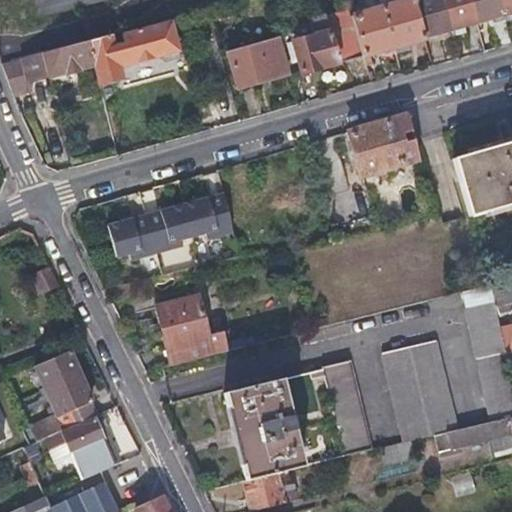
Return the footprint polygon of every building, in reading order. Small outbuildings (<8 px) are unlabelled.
[(424,38),(423,34),(412,0),(379,0),(381,4),(376,5),(374,0),(363,0),(366,8),(351,13),(363,55),(424,38)] [(412,0),(423,34),(449,27),(441,0),(412,0)] [(441,0),(449,27),(474,21),(468,0),(441,0)] [(468,0),(474,21),(489,17),(490,22),(488,24),(495,47),(511,42),(503,14),(499,0),(468,0)] [(511,0),(499,0),(503,14),(511,11),(511,0)] [(300,73),(363,55),(351,13),(349,8),(276,28),(278,37),(280,42),(290,39),(300,73)] [(167,21),(88,41),(94,64),(101,89),(121,83),(117,68),(129,65),(129,68),(157,59),(164,61),(178,57),(167,21)] [(288,71),(280,42),(278,37),(226,52),(236,86),(288,71)] [(29,82),(94,64),(88,41),(1,64),(0,63),(0,67),(11,96),(31,91),(29,82)] [(409,71),(406,62),(404,53),(395,55),(400,74),(409,71)] [(346,132),(351,153),(357,175),(417,160),(406,115),(346,132)] [(511,141),(452,157),(467,216),(445,221),(443,215),(293,254),(312,330),(462,292),(511,278),(511,141)] [(219,194),(181,205),(190,237),(202,234),(203,240),(229,233),(219,194)] [(181,205),(144,215),(155,254),(180,247),(178,241),(190,237),(181,205)] [(144,215),(107,226),(115,258),(127,255),(129,261),(155,254),(144,215)] [(50,268),(41,273),(32,277),(40,294),(59,286),(50,268)] [(500,327),(496,313),(511,308),(511,278),(462,292),(492,421),(509,417),(511,416),(511,365),(509,351),(506,352),(500,327)] [(152,308),(159,330),(165,352),(169,366),(227,351),(222,332),(208,336),(198,296),(152,308)] [(511,350),(511,323),(500,327),(506,352),(509,351),(511,350)] [(403,442),(438,434),(458,429),(436,341),(383,353),(403,442)] [(37,422),(44,439),(99,414),(71,348),(34,366),(55,414),(37,422)] [(371,450),(360,406),(349,361),(320,368),(342,457),(371,450)] [(223,395),(244,481),(277,472),(301,467),(280,381),(223,395)] [(99,414),(44,439),(50,450),(67,443),(83,479),(120,463),(99,414)] [(511,428),(509,417),(492,421),(458,429),(438,434),(442,455),(492,441),(491,435),(511,428)] [(34,470),(45,496),(56,491),(34,443),(24,448),(34,470)] [(11,480),(34,470),(24,448),(2,457),(11,480)] [(277,472),(244,481),(243,481),(250,511),(284,503),(277,472)] [(9,511),(118,511),(105,484),(51,508),(45,496),(9,511)] [(169,511),(161,495),(134,507),(136,511),(169,511)]
